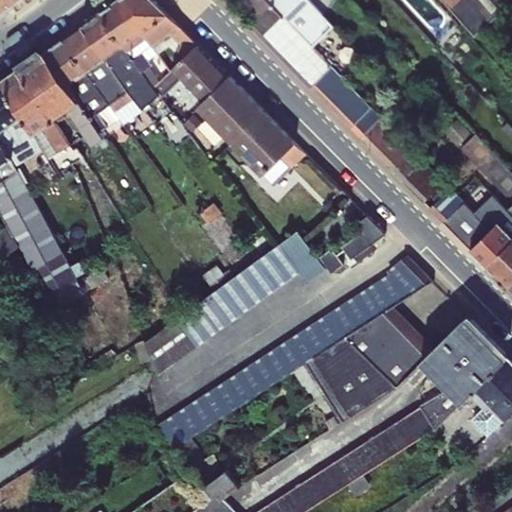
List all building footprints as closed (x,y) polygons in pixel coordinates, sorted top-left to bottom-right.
[(0,0),(0,13),(1,14),(19,0),(0,0)] [(122,0),(115,0),(100,11),(123,44),(143,30),(122,0)] [(156,0),(122,0),(143,30),(168,12),(156,0)] [(313,46),(268,0),(245,0),(259,14),(249,24),(311,87),(332,65),(313,46)] [(268,0),(313,46),(334,25),(309,0),(268,0)] [(511,0),(448,0),(478,33),(511,1),(511,0)] [(100,11),(81,24),(105,57),(123,44),(100,11)] [(154,45),(181,24),(168,12),(143,30),(123,44),(137,62),(148,78),(154,87),(164,78),(149,58),(159,51),(154,45)] [(81,24),(63,37),(87,69),(105,57),(81,24)] [(186,54),(199,42),(181,24),(154,45),(159,51),(177,38),(183,44),(178,48),(186,54)] [(63,37),(44,51),(69,82),(87,69),(63,37)] [(189,83),(215,59),(199,42),(186,54),(173,67),(182,75),(189,83)] [(105,57),(129,90),(145,80),(134,64),(137,62),(123,44),(105,57)] [(56,117),(64,111),(80,99),(69,82),(44,51),(41,47),(17,64),(20,67),(56,117)] [(129,90),(105,57),(87,69),(101,88),(104,86),(115,101),(129,90)] [(206,100),(231,76),(215,59),(189,83),(205,99),(206,100)] [(372,107),(332,65),(311,87),(351,127),(372,107)] [(56,117),(20,67),(2,80),(24,114),(34,133),(55,117),(56,117)] [(164,78),(154,87),(160,93),(163,96),(182,75),(173,67),(164,78)] [(101,88),(87,69),(69,82),(80,99),(102,129),(121,116),(101,88)] [(233,141),(265,110),(231,76),(206,100),(205,99),(199,106),(229,136),(233,141)] [(142,108),(160,93),(154,87),(148,78),(145,80),(129,90),(142,108)] [(0,130),(24,114),(2,80),(0,81),(0,130)] [(142,108),(129,90),(115,101),(121,116),(124,124),(142,108)] [(102,129),(80,99),(64,111),(75,127),(81,128),(93,144),(106,136),(102,129)] [(444,182),(372,107),(351,127),(425,201),(444,182)] [(307,154),(265,110),(233,141),(229,136),(220,143),(241,164),(249,158),(276,184),(307,154)] [(0,130),(0,136),(12,155),(17,166),(32,157),(25,147),(31,143),(41,161),(49,157),(34,133),(24,114),(0,130)] [(34,133),(49,157),(72,143),(55,117),(34,133)] [(458,118),(445,130),(459,145),(472,132),(458,118)] [(511,169),(477,133),(461,147),(507,196),(511,191),(511,169)] [(86,291),(17,166),(12,155),(0,136),(0,208),(1,210),(9,223),(20,245),(34,270),(39,266),(53,293),(56,291),(63,304),(86,291)] [(72,143),(49,157),(60,170),(73,162),(85,155),(79,146),(74,149),(72,143)] [(73,162),(60,170),(63,175),(76,167),(73,162)] [(451,187),(431,207),(471,248),(499,221),(511,233),(511,204),(508,208),(495,195),(477,213),(466,202),(485,184),(477,175),(459,193),(451,187)] [(386,232),(368,214),(356,223),(362,231),(344,245),(353,257),(386,232)] [(489,265),(511,240),(511,233),(499,221),(471,248),(489,265)] [(9,223),(0,229),(0,251),(3,256),(20,245),(9,223)] [(300,229),(282,241),(302,269),(299,271),(308,283),(328,268),(319,256),(300,229)] [(511,240),(489,265),(510,285),(511,283),(511,240)] [(215,290),(145,341),(158,374),(299,271),(302,269),(282,241),(245,268),(215,290)] [(346,265),(333,246),(319,256),(328,268),(333,274),(346,265)] [(308,362),(391,306),(435,280),(408,253),(387,270),(390,273),(159,424),(176,447),(193,435),(308,362)] [(218,264),(203,275),(215,290),(245,268),(239,261),(224,272),(218,264)] [(423,359),(434,348),(391,306),(308,362),(344,420),(399,385),(424,360),(423,359)] [(434,348),(423,359),(424,360),(451,387),(465,400),(470,395),(477,388),(509,355),(469,314),(434,348)] [(507,418),(511,412),(511,357),(509,355),(477,388),(507,418)] [(254,511),(304,511),(436,428),(465,400),(451,387),(421,405),(254,511)] [(489,435),(507,418),(477,388),(470,395),(483,408),(473,419),(489,435)] [(176,447),(194,468),(207,485),(228,468),(214,450),(207,453),(193,435),(176,447)] [(192,511),(196,510),(214,495),(207,485),(194,468),(130,511),(192,511)] [(242,485),(228,468),(207,485),(214,495),(218,492),(222,498),(242,485)] [(218,492),(214,495),(196,510),(197,511),(236,511),(222,498),(218,492)]
